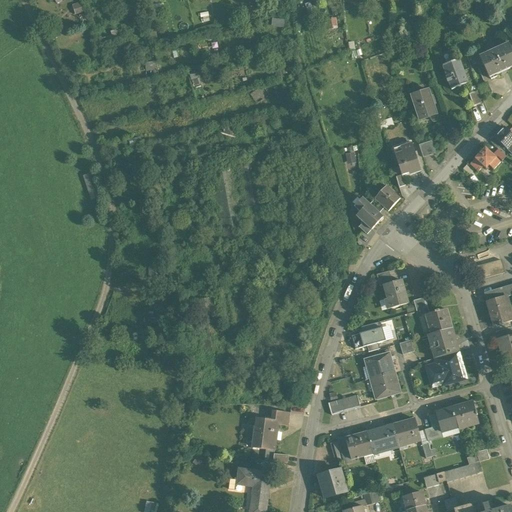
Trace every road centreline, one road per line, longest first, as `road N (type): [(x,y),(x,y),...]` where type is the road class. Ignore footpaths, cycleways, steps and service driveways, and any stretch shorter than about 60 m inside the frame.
road 1 (track): [(26,0),(106,167),(110,251),(103,298),(9,511)]
road 2 (residential): [(393,232),(344,315),(311,435)]
road 3 (residential): [(489,383),(465,295),(393,232)]
road 4 (residential): [(511,103),(393,232)]
